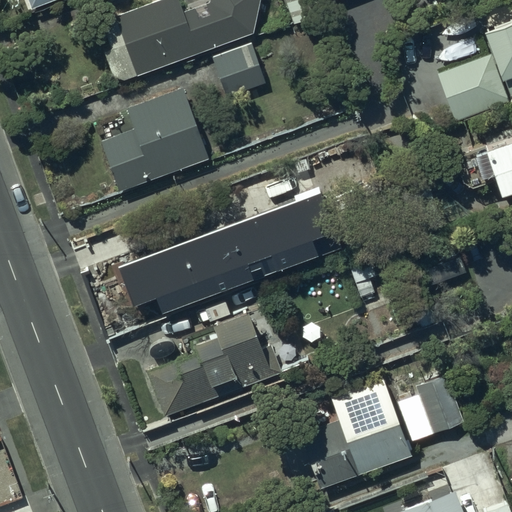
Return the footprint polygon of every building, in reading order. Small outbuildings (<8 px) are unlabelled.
[(120,76),(192,50),(195,58),(229,45),(227,37),(251,29),(256,0),(202,0),(180,8),(177,0),(148,0),(99,18),(108,43),(100,46),(110,72),(120,76)] [(284,0),(293,22),(320,12),(316,0),(284,0)] [(511,13),(478,27),(487,50),(434,71),(454,121),(511,99),(508,92),(511,90),(511,13)] [(250,41),(210,55),(224,93),(263,79),(250,41)] [(181,85),(123,106),(130,125),(98,137),(117,188),(207,155),(181,85)] [(511,183),(511,131),(468,148),(477,172),(489,168),(497,189),(511,183)] [(345,177),(339,151),(323,154),(329,181),(345,177)] [(447,231),(422,173),(388,188),(413,246),(447,231)] [(157,293),(164,311),(254,276),(248,262),(270,254),(277,272),(345,246),(322,186),(121,262),(136,301),(157,293)] [(144,365),(161,413),(281,370),(270,340),(259,344),(245,304),(207,317),(209,322),(177,333),(182,346),(167,351),(169,357),(144,365)] [(417,391),(395,399),(408,437),(459,420),(443,374),(415,383),(417,391)] [(315,484),(406,454),(379,375),(327,393),(335,417),(297,430),(315,484)] [(461,511),(453,486),(396,507),(398,511),(461,511)] [(508,511),(503,501),(480,511),(508,511)]
